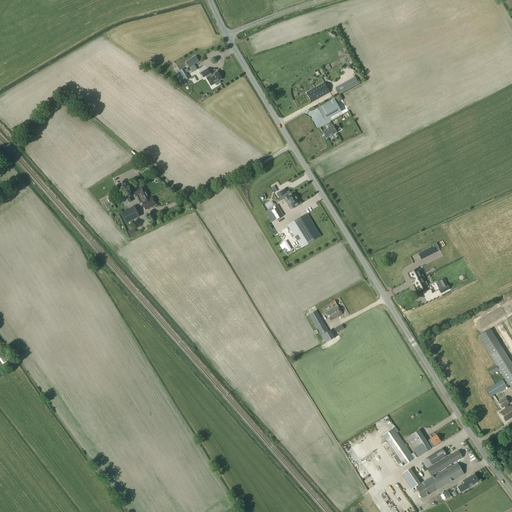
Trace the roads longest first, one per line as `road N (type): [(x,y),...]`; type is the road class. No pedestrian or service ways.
road 1 (unclassified): [(511,493),(228,38)]
road 2 (track): [(130,152),(185,198),(291,145)]
